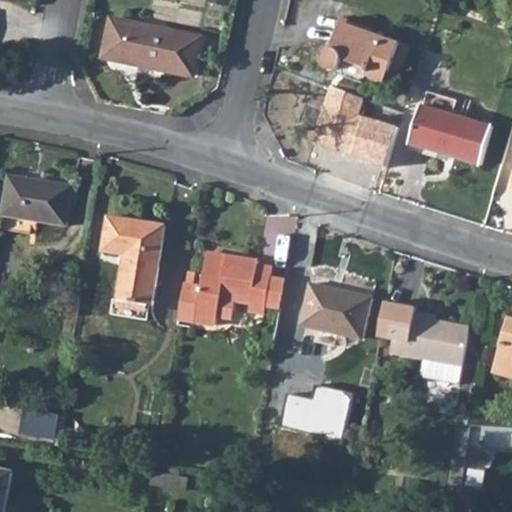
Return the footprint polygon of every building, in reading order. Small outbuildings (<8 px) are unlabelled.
[(197,74),(206,35),(117,17),(108,56),(197,74)] [(326,66),(328,70),(332,73),(337,74),(343,73),(347,69),(350,62),(375,70),(372,79),(391,84),(404,42),(343,24),(334,50),(331,52),(329,54),(326,60),(326,66)] [(485,164),(496,126),(425,105),(414,143),(485,164)] [(67,224),(74,185),(41,179),(41,182),(8,176),(2,214),(67,224)] [(130,255),(128,266),(122,266),(117,299),(151,304),(164,225),(107,216),(101,250),(130,255)] [(204,256),(223,259),(224,255),(205,251),(204,256)] [(256,260),(224,255),(223,259),(204,256),(199,286),(183,283),(178,318),(215,324),(217,313),(226,315),(233,307),(235,298),(249,300),(248,309),(264,312),(265,305),(269,275),(271,267),(255,264),(256,260)] [(286,278),(269,275),(265,305),(281,308),(286,278)] [(362,341),(369,300),(309,291),(302,332),(362,341)] [(464,364),(470,323),(396,312),(391,353),(464,364)] [(511,375),(511,320),(498,371),(511,375)] [(63,441),(66,412),(27,408),(24,437),(63,441)] [(6,511),(12,475),(0,472),(0,511),(6,511)]
